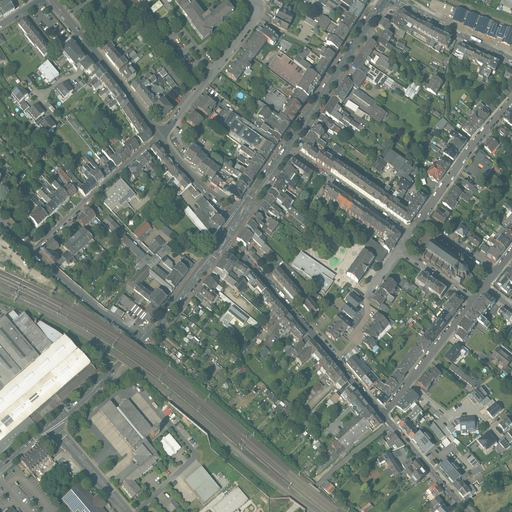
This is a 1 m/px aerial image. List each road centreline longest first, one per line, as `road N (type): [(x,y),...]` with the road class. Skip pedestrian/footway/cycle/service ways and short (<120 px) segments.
road 1 (unclassified): [(224,239),(382,412)]
road 2 (secondary): [(287,146),(383,0)]
road 3 (residential): [(159,136),(31,251)]
road 4 (residential): [(255,6),(254,18),(159,136)]
road 5 (residential): [(287,146),(410,234)]
road 6 (residential): [(511,101),(421,218)]
road 7 (residential): [(142,339),(31,251)]
road 8 (unclassified): [(382,412),(468,511)]
road 9 (secondary): [(395,0),(511,59)]
road 10 (secondary): [(142,339),(224,239)]
